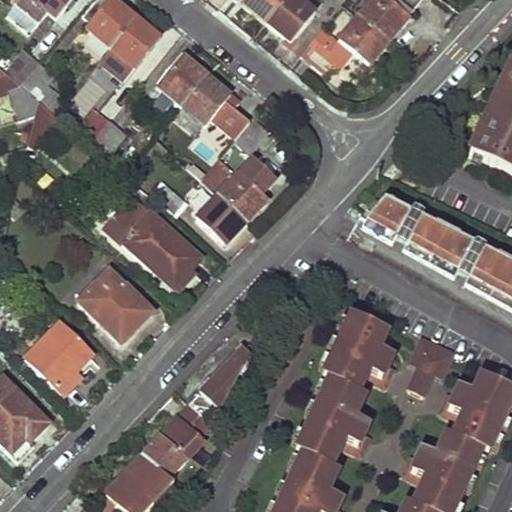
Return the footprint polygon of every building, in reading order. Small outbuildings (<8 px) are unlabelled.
[(27,0),(56,23),(74,1),(72,0),(27,0)] [(289,0),(248,0),(243,7),(268,27),(289,0)] [(317,16),(297,0),(289,0),(268,27),(292,46),(317,16)] [(375,0),(359,22),(389,47),(427,0),(375,0)] [(136,23),(112,3),(86,34),(111,54),(136,23)] [(389,47),(359,22),(339,45),(324,32),(303,58),(327,78),(333,69),(341,75),(355,58),(370,70),(389,47)] [(160,44),(136,23),(111,54),(101,66),(126,87),(160,44)] [(39,67),(24,54),(6,77),(20,91),(39,67)] [(511,60),(465,159),(511,180),(511,60)] [(206,83),(181,63),(157,93),(181,113),(206,83)] [(56,81),(39,67),(20,91),(38,105),(56,120),(67,108),(48,92),(56,81)] [(6,77),(0,79),(0,98),(9,95),(21,123),(34,119),(38,105),(20,91),(6,77)] [(69,106),(83,117),(105,89),(91,78),(69,106)] [(207,133),(212,127),(233,144),(247,128),(234,117),(239,110),(206,83),(181,113),(183,114),(159,143),(166,150),(179,135),(190,144),(202,129),(207,133)] [(108,127),(94,115),(83,128),(74,121),(66,130),(90,150),(108,127)] [(275,138),(253,120),(247,128),(233,144),(232,145),(250,159),(260,148),(264,152),(275,138)] [(125,141),(108,127),(90,150),(107,164),(125,141)] [(220,159),(206,148),(186,172),(199,185),(202,182),(217,163),(220,159)] [(23,165),(26,151),(2,159),(5,170),(23,165)] [(62,156),(65,172),(81,169),(79,153),(62,156)] [(229,174),(217,163),(202,182),(214,192),(229,174)] [(218,202),(246,228),(268,205),(261,198),(275,184),(253,163),(218,202)] [(175,222),(186,209),(159,186),(148,199),(175,222)] [(22,211),(13,202),(10,217),(14,222),(22,211)] [(196,225),(225,250),(246,228),(218,202),(196,225)] [(104,234),(174,294),(200,264),(130,203),(104,234)] [(511,273),(383,205),(366,224),(361,232),(391,250),(396,242),(408,248),(404,257),(453,284),(457,275),(470,283),(465,291),(511,317),(511,273)] [(79,308),(122,349),(153,317),(128,290),(125,293),(109,277),(79,308)] [(26,364),(64,400),(81,384),(75,378),(91,361),(60,329),(26,364)] [(386,350),(344,331),(314,393),(321,397),(288,466),(293,471),(275,511),(327,511),(337,490),(332,488),(339,475),(334,472),(340,457),(359,465),(369,442),(354,437),(364,415),(357,413),(366,392),(384,398),(386,393),(393,373),(378,367),(386,350)] [(454,357),(420,340),(408,367),(416,370),(407,388),(409,393),(422,399),(426,398),(435,379),(443,382),(454,357)] [(210,429),(211,431),(249,361),(242,354),(189,410),(210,429)] [(48,428),(0,382),(0,447),(12,459),(25,445),(28,448),(48,428)] [(483,475),(511,418),(511,409),(474,392),(467,409),(453,400),(440,423),(453,431),(444,451),(438,448),(427,470),(417,463),(404,488),(416,495),(409,511),(458,511),(476,472),(483,475)] [(143,459),(168,484),(205,447),(199,441),(210,429),(189,410),(143,459)] [(107,497),(122,511),(152,511),(174,489),(168,484),(143,459),(107,497)]
